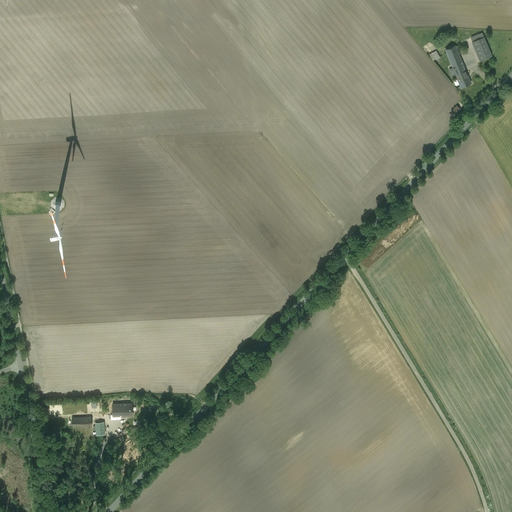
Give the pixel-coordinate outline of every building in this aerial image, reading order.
[(469,38),(463,34),(461,38),(466,42),(469,38)] [(484,36),(472,41),(480,60),(492,55),(484,36)] [(455,45),(445,49),(447,53),(455,72),(464,68),(455,45)] [(470,83),(464,68),(455,72),(461,87),(470,83)] [(132,403),(113,404),(113,416),(132,415),(132,403)] [(91,417),(72,418),(72,426),(92,425),(91,417)] [(95,422),(96,425),(97,435),(105,434),(104,421),(95,422)]
